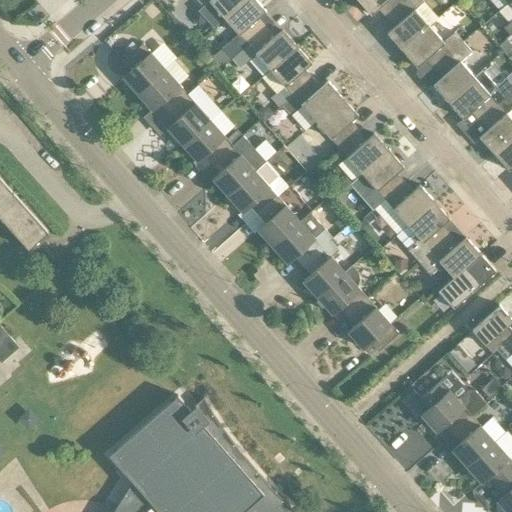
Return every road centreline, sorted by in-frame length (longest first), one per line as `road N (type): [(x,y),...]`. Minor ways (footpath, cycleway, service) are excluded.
road 1 (tertiary): [(404,511),(130,196)]
road 2 (residential): [(511,233),(299,0)]
road 3 (residential): [(0,125),(80,215),(100,217),(130,196)]
road 4 (tertiary): [(130,196),(23,73)]
